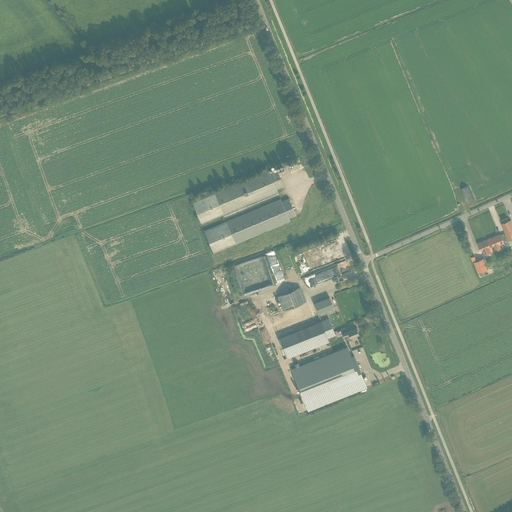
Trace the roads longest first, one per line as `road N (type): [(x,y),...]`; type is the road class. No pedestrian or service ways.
road 1 (tertiary): [(361,260),(255,0)]
road 2 (tertiary): [(463,511),(361,260)]
road 3 (unclassified): [(361,260),(511,195)]
